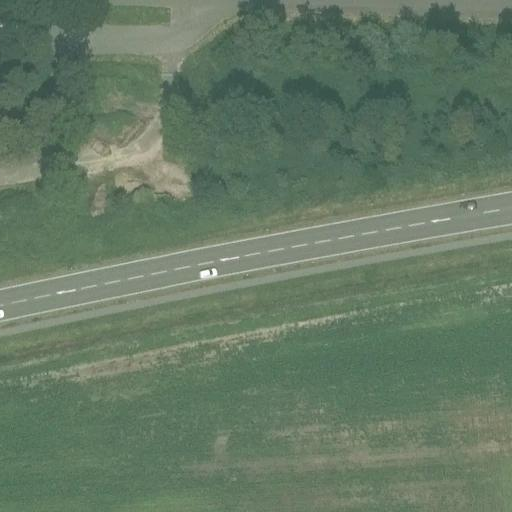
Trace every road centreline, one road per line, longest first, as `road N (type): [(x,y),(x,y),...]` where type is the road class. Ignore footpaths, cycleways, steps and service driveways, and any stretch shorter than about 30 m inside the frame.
road 1 (primary): [(511,208),(0,308)]
road 2 (unclassified): [(511,12),(265,0)]
road 3 (unknown): [(0,163),(121,144),(143,126),(168,49)]
